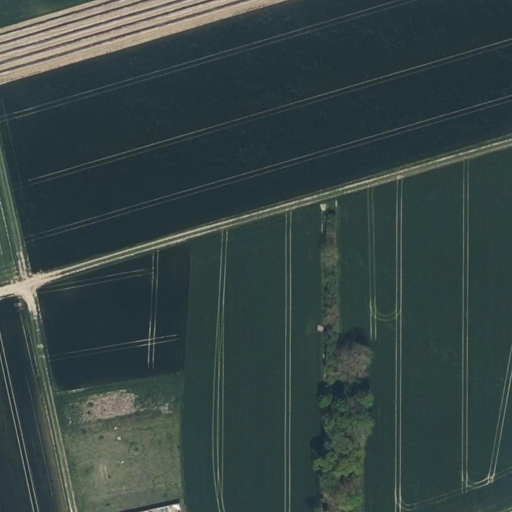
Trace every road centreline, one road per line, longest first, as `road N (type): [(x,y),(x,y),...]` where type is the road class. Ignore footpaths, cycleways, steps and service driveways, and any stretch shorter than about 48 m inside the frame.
road 1 (track): [(0,291),(511,149)]
road 2 (track): [(0,171),(75,511)]
